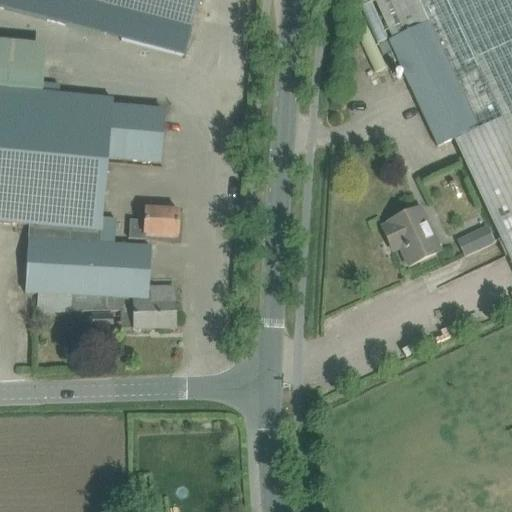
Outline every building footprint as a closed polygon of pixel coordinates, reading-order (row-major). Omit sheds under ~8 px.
[(0,0),(0,11),(184,58),(199,0),(0,0)] [(511,0),(373,0),(393,41),(389,43),(438,148),(454,141),(511,267),(511,0)] [(0,224),(29,227),(28,240),(114,247),(116,222),(102,220),(108,160),(159,165),(164,114),(112,109),(113,102),(58,97),(59,87),(42,83),(45,48),(0,43),(0,224)] [(409,268),(427,260),(440,253),(420,210),(389,224),(389,226),(382,230),(389,245),(396,241),(409,268)] [(145,223),(130,222),(129,241),(145,242),(145,237),(178,239),(179,213),(146,211),(145,223)] [(25,295),(38,295),(36,314),(71,317),(71,314),(121,313),(121,331),(175,331),(174,289),(149,287),(151,249),(114,247),(28,240),(25,295)] [(453,295),(438,299),(446,326),(461,321),(453,295)] [(92,317),(92,332),(113,332),(113,317),(92,317)]
